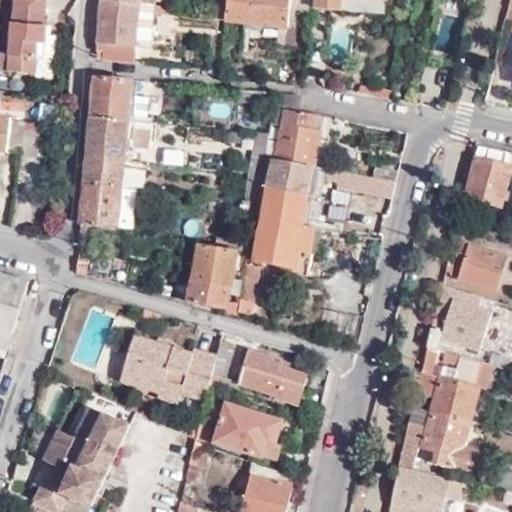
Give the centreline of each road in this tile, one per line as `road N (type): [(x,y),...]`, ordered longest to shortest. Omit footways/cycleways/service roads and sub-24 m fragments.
road 1 (residential): [(53,274),(367,368)]
road 2 (residential): [(367,368),(426,117)]
road 3 (residential): [(287,84),(79,68)]
road 4 (residential): [(53,274),(79,68)]
road 5 (residential): [(0,435),(53,274)]
road 6 (residential): [(329,511),(367,368)]
